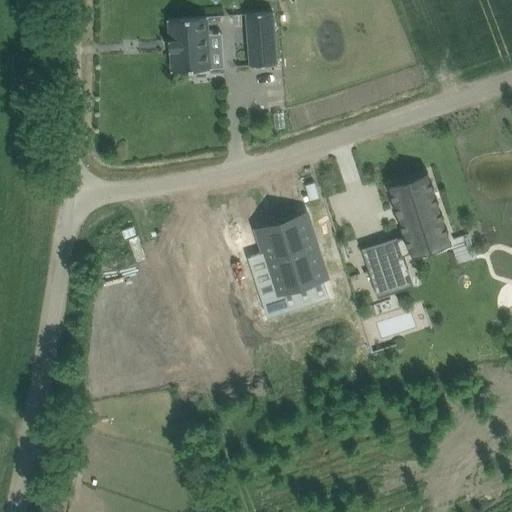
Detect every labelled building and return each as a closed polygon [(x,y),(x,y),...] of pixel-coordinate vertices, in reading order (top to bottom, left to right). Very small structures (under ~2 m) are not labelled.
[(246,13),(250,65),(276,63),(273,11),(246,13)] [(172,70),(210,68),(206,16),(169,18),(172,70)] [(451,244),(428,172),(426,172),(427,176),(392,187),(391,184),(389,184),(406,235),(398,237),(398,235),(361,247),(377,297),(379,296),(376,288),(392,282),(390,274),(409,268),(404,255),(411,252),(413,256),(414,256),(413,252),(448,240),(450,244),(451,244)] [(300,215),(295,217),(295,219),(276,224),(275,222),(270,224),(273,231),(254,237),(272,295),(320,280),(300,215)] [(197,337),(226,330),(211,276),(190,282),(182,250),(148,259),(163,316),(189,309),(197,337)] [(62,464),(55,495),(72,499),(78,468),(62,464)]
